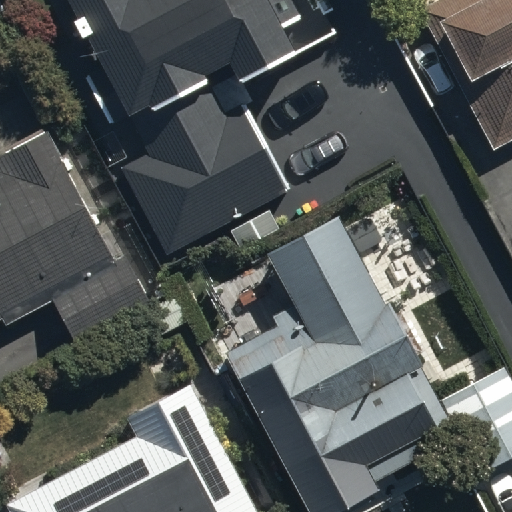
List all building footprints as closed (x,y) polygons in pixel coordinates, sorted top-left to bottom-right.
[(66,0),(105,78),(90,86),(113,133),(132,124),(152,164),(126,177),(166,260),(290,201),(246,112),(228,121),(205,75),(231,63),(239,80),(297,51),(287,32),(302,25),(290,0),(66,0)] [(511,0),(416,0),(422,12),(488,140),(511,127),(511,0)] [(113,251),(45,123),(0,147),(0,305),(7,318),(52,294),(76,339),(151,299),(122,246),(113,251)] [(458,427),(442,394),(428,367),(412,375),(404,357),(422,348),(394,292),(384,298),(335,202),(263,238),(291,294),(270,304),(275,313),(225,339),(311,509),(377,476),(374,470),(452,430),(458,427)] [(458,427),(452,430),(472,470),(511,449),(511,371),(507,361),(442,394),(458,427)] [(8,497),(15,511),(258,511),(202,399),(111,445),(99,420),(48,445),(61,470),(8,497)]
